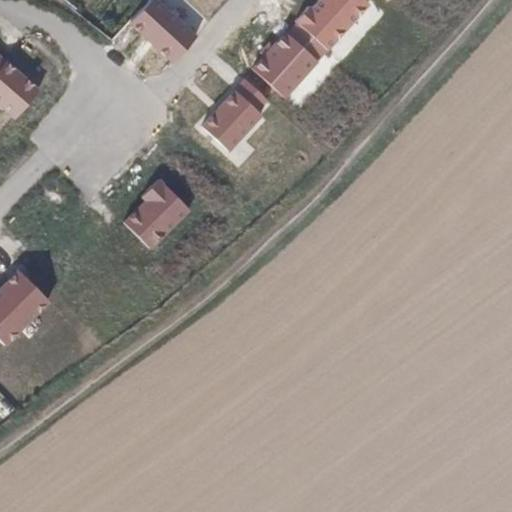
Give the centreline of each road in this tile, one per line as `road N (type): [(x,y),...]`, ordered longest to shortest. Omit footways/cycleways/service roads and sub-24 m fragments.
road 1 (residential): [(252,0),(174,81),(117,107)]
road 2 (residential): [(3,0),(46,22),(89,59),(117,107)]
road 3 (residential): [(117,107),(38,155),(0,194)]
